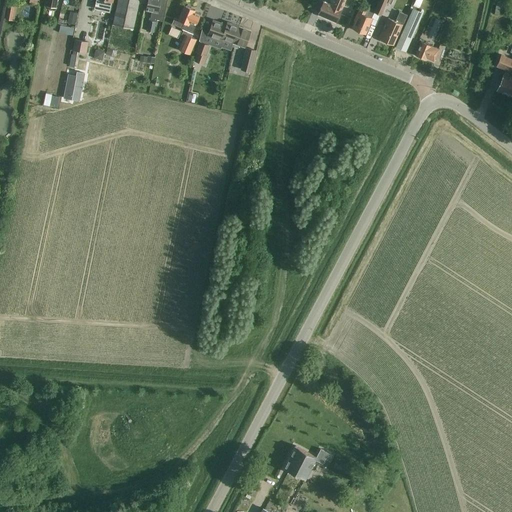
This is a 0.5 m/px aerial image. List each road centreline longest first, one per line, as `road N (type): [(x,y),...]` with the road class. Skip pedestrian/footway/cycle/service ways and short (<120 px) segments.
road 1 (unclassified): [(212,511),(409,134)]
road 2 (residential): [(430,103),(410,80),(218,0)]
